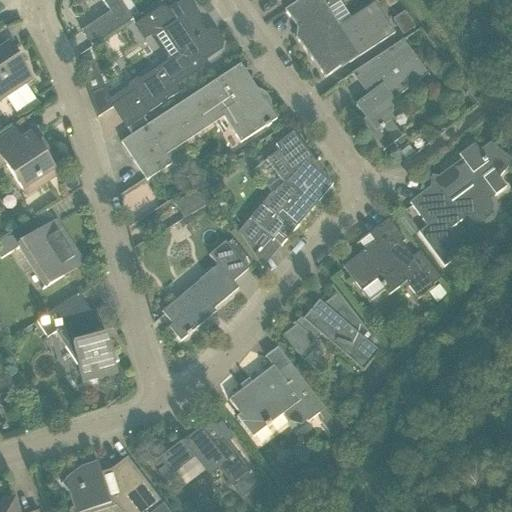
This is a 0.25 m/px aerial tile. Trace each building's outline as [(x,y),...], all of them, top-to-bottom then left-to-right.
[(88,27),(80,32),(91,48),(99,43),(99,42),(115,32),(127,24),(132,21),(127,14),(118,0),(100,0),(109,13),(88,27)] [(130,85),(130,90),(133,95),(141,107),(152,100),(204,65),(205,60),(220,50),(221,43),(215,34),(208,33),(205,35),(196,23),(200,20),(186,0),(169,12),(160,10),(135,27),(143,39),(156,30),(164,32),(180,55),(140,82),(135,82),(130,85)] [(308,56),(325,79),(340,67),(337,61),(343,57),(348,64),(394,34),(374,4),(339,27),(321,0),(300,0),(284,11),(296,27),(294,39),(302,48),(309,49),(308,56)] [(392,20),(403,36),(415,28),(404,12),(392,20)] [(360,121),(383,152),(403,137),(402,136),(401,137),(389,121),(392,101),(426,75),(427,77),(428,76),(402,41),(351,74),(364,92),(366,90),(370,95),(355,106),(364,119),(361,121),(361,120),(360,121)] [(0,101),(32,81),(20,63),(17,65),(15,61),(17,59),(11,50),(10,51),(4,50),(3,48),(0,50),(0,101)] [(142,117),(126,128),(131,136),(120,143),(146,182),(171,165),(163,153),(221,115),(240,144),(265,127),(266,128),(270,125),(270,124),(276,120),(269,110),(270,106),(269,102),(267,98),(264,94),(260,92),(256,90),(250,80),(247,82),(241,73),(244,71),(240,65),(147,126),(142,117)] [(102,89),(89,95),(97,118),(113,108),(104,93),(102,89)] [(113,108),(126,128),(142,117),(146,115),(141,107),(133,95),(113,108)] [(0,140),(0,166),(4,164),(22,191),(23,190),(29,186),(30,186),(33,191),(44,184),(61,173),(47,152),(42,155),(40,152),(35,145),(32,139),(31,138),(30,136),(21,142),(14,131),(0,140)] [(249,220),(281,247),(298,226),(297,226),(318,201),(319,202),(332,186),(320,171),(318,173),(313,166),(315,164),(292,133),(275,147),(278,151),(265,162),(281,182),(272,192),(249,220)] [(430,187),(429,188),(409,203),(426,227),(418,233),(443,268),(466,252),(449,230),(505,188),(498,179),(511,162),(489,144),(478,152),(473,145),(458,156),(461,160),(440,176),(447,186),(442,190),(441,189),(440,188),(439,187),(437,186),(436,186),(434,186),(432,186),(430,187)] [(408,147),(399,154),(405,162),(414,155),(408,147)] [(197,185),(172,199),(183,218),(208,204),(197,185)] [(403,213),(395,219),(402,229),(410,222),(403,213)] [(41,290),(42,291),(82,264),(55,224),(34,238),(26,225),(34,220),(33,219),(0,240),(0,260),(15,251),(16,251),(21,248),(46,286),(41,290)] [(368,252),(366,250),(342,268),(361,293),(376,282),(383,291),(387,297),(405,284),(417,300),(434,288),(432,286),(440,280),(420,254),(413,260),(401,245),(405,242),(388,220),(368,236),(376,246),(368,252)] [(417,231),(410,222),(402,229),(408,237),(417,231)] [(212,312),(213,311),(238,290),(232,283),(248,270),(224,242),(208,256),(217,266),(161,313),(172,325),(168,329),(180,343),(187,337),(188,338),(191,335),(191,334),(203,323),(204,317),(202,315),(209,309),(212,312)] [(438,287),(428,294),(436,304),(446,297),(438,287)] [(44,317),(36,323),(39,328),(44,335),(47,339),(55,334),(57,337),(60,334),(67,345),(70,357),(78,370),(82,384),(116,375),(114,365),(118,362),(110,350),(101,337),(99,334),(102,332),(78,295),(44,317)] [(316,344),(315,343),(314,342),(319,336),(362,372),(378,353),(362,340),(367,336),(368,337),(369,336),(337,295),(323,306),(318,302),(297,327),(293,324),(292,325),(295,327),(283,337),(304,364),(305,363),(304,362),(316,348),(317,347),(317,346),(317,345),(316,344)] [(39,328),(33,332),(38,339),(44,335),(39,328)] [(273,367),(272,368),(228,401),(239,416),(236,418),(252,439),(265,428),(266,429),(271,426),(270,425),(284,414),(294,406),(306,422),(307,423),(318,415),(324,410),(289,364),(277,373),(273,367)] [(324,410),(318,415),(323,421),(319,424),(329,436),(338,429),(324,410)] [(215,464),(231,486),(249,473),(212,424),(191,440),(188,436),(157,460),(170,477),(195,459),(205,472),(215,464)] [(167,511),(126,458),(110,471),(112,475),(101,478),(96,463),(80,468),(64,480),(64,481),(60,484),(66,493),(68,493),(73,509),(69,510),(67,511),(89,511),(110,505),(108,499),(121,495),(134,511),(167,511)] [(0,511),(37,511),(38,511),(37,511),(16,511),(13,501),(0,504),(0,511)]
